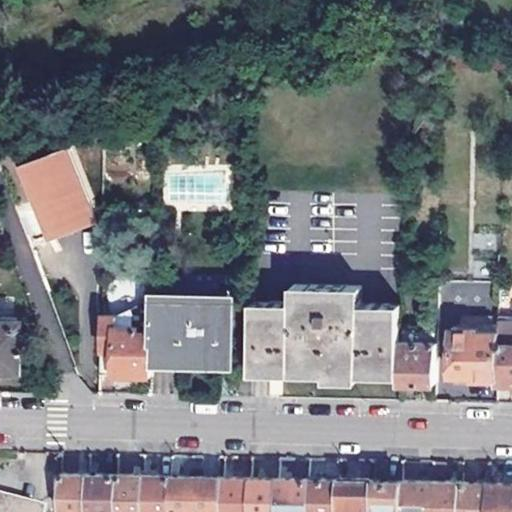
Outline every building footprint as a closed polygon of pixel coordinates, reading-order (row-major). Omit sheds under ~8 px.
[(443,68),(478,68),(478,54),(443,53),(443,68)] [(506,69),(506,54),(478,54),(478,68),(506,69)] [(69,148),(29,163),(42,197),(54,229),(76,220),(79,228),(96,221),(69,148)] [(49,240),(79,228),(76,220),(54,229),(42,197),(33,200),(49,240)] [(253,371),(328,373),(361,374),(401,374),(402,327),(403,305),(364,303),(364,286),(296,286),(295,302),(254,301),(253,371)] [(155,297),(185,298),(186,288),(155,288),(155,297)] [(224,368),(224,361),(225,321),(225,299),(185,298),(155,297),(154,318),(153,366),(224,368)] [(117,326),(117,316),(103,315),(103,351),(117,351),(117,375),(134,375),(139,380),(143,380),(147,379),(148,376),(153,376),(153,366),(154,318),(138,317),(138,326),(117,326)] [(138,317),(117,316),(117,326),(138,326),(138,317)] [(225,321),(224,361),(232,361),(233,321),(225,321)] [(0,322),(0,371),(9,372),(10,368),(15,368),(16,322),(0,322)] [(500,333),(500,322),(454,322),(454,329),(481,329),(480,332),(500,333)] [(499,384),(511,384),(511,322),(500,322),(500,333),(499,381),(499,384)] [(422,382),(437,382),(438,328),(402,327),(401,374),(401,381),(422,382)] [(481,329),(454,329),(453,376),(476,376),(475,380),(482,380),(485,386),(494,386),(496,381),(499,381),(500,333),(480,332),(481,329)] [(117,351),(103,351),(102,375),(117,375),(117,351)] [(447,482),(448,462),(436,462),(435,482),(447,482)] [(90,511),(91,475),(76,475),(63,474),(61,511),(90,511)] [(103,475),(91,475),(90,511),(117,511),(119,475),(103,475)] [(146,511),(147,476),(131,476),(119,475),(117,511),(146,511)] [(174,511),(175,477),(160,476),(147,476),(146,511),(174,511)] [(225,511),(226,478),(215,477),(192,477),(175,477),(174,511),(225,511)] [(240,478),(226,478),(225,511),(254,511),(255,478),(240,478)] [(268,478),(255,478),(254,511),(281,511),(282,479),(268,478)] [(294,479),(282,479),(281,511),(311,511),(312,479),(294,479)] [(326,480),(312,479),(311,511),(341,511),(342,480),(326,480)] [(376,511),(377,481),(358,480),(342,480),(341,511),(376,511)] [(390,481),(377,481),(376,511),(403,511),(404,481),(390,481)] [(416,481),(404,481),(403,511),(434,511),(435,482),(416,481)] [(464,511),(465,482),(447,482),(435,482),(434,511),(464,511)] [(475,483),(465,482),(464,511),(491,511),(492,483),(475,483)] [(511,511),(511,483),(503,483),(492,483),(491,511),(511,511)]
